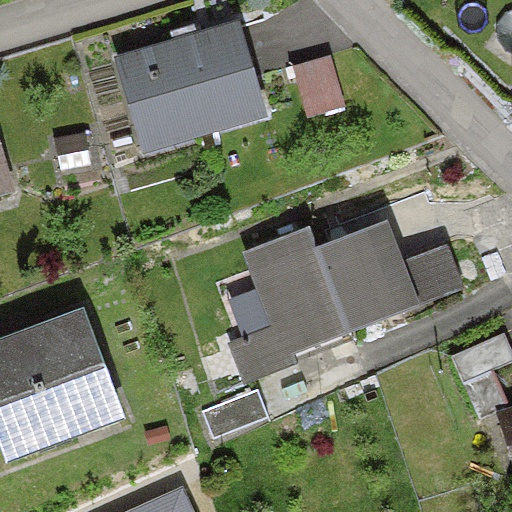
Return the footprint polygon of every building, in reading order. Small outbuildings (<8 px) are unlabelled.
[(193,134),(257,115),(232,28),(115,62),(137,137),(190,122),(193,134)] [(333,90),(324,59),(289,70),(303,118),(338,107),(333,90)] [(349,341),(346,334),(410,309),(407,301),(454,283),(441,247),(394,265),(378,224),(302,253),(294,233),(248,250),(276,324),(233,340),(248,380),(349,341)] [(0,342),(0,439),(7,459),(69,436),(64,422),(110,404),(76,314),(0,342)] [(502,409),(485,373),(511,362),(499,334),(446,357),(474,422),(502,409)] [(207,440),(263,419),(252,391),(197,412),(207,440)] [(193,511),(182,487),(125,511),(193,511)]
